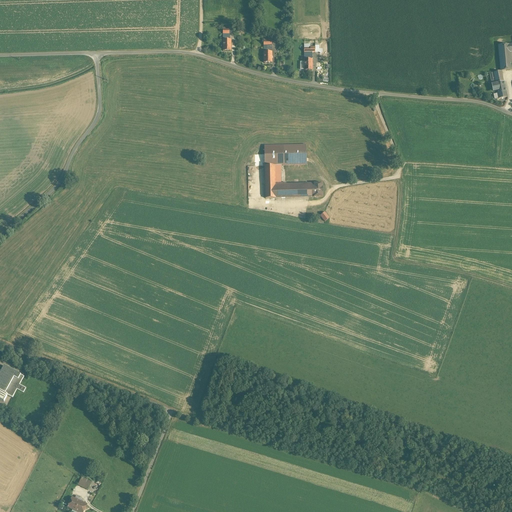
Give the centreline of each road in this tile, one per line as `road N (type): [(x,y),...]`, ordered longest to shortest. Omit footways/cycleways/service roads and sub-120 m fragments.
road 1 (unclassified): [(0,54),(190,51),(274,77),(511,114)]
road 2 (track): [(0,338),(173,408),(133,511)]
road 3 (track): [(97,53),(100,114),(62,183),(0,239)]
road 4 (track): [(290,203),(321,203),(334,186),(395,176),(398,161),(373,92)]
